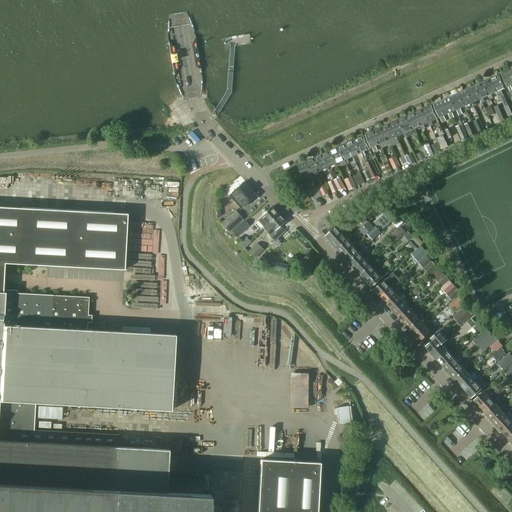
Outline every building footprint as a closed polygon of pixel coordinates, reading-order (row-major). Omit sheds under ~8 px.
[(511,84),(511,74),(510,70),(502,74),(508,87),(509,91),(511,89),(510,86),(511,84)] [(499,75),(491,79),(497,92),(499,97),(504,96),(503,95),(501,90),(505,88),(499,75)] [(491,79),(483,83),(489,95),(490,99),(492,98),(491,94),(497,92),(491,79)] [(483,83),(475,86),(480,99),(482,103),(484,102),(483,98),(489,95),(483,83)] [(475,86),(467,90),(472,103),(474,106),(476,105),(475,102),(480,99),(475,86)] [(467,90),(459,93),(464,106),(466,110),(468,109),(467,105),(472,103),(467,90)] [(459,93),(450,97),(456,110),(458,114),(460,113),(458,109),(464,106),(459,93)] [(456,110),(450,97),(442,101),(448,114),(450,117),(452,116),(454,116),(452,112),(456,110)] [(448,114),(442,101),(434,104),(440,117),(442,121),(444,120),(446,119),(444,115),(448,114)] [(494,107),(501,124),(509,121),(502,103),(494,107)] [(431,106),(423,109),(429,122),(430,126),(433,125),(431,121),(437,119),(431,106)] [(491,107),(485,109),(488,117),(494,114),(491,107)] [(423,109),(415,113),(421,126),(422,130),(424,129),(423,125),(429,122),(423,109)] [(415,113),(407,117),(412,129),(414,133),(416,132),(415,128),(421,126),(415,113)] [(412,129),(407,117),(399,120),(404,133),(406,138),(414,134),(414,133),(412,129)] [(473,121),(479,134),(484,132),(479,119),(473,121)] [(399,120),(390,124),(396,137),(398,141),(400,140),(399,136),(404,133),(399,120)] [(465,126),(470,137),(476,134),(471,123),(465,126)] [(390,124),(382,128),(388,140),(390,144),(391,147),(399,144),(398,141),(396,137),(390,124)] [(462,124),(456,127),(462,140),(468,137),(462,124)] [(384,147),(390,144),(388,140),(382,128),(374,131),(380,144),(382,148),(384,147)] [(380,144),(374,131),(366,135),(372,148),(374,151),(376,150),(374,147),(380,144)] [(436,138),(441,149),(448,146),(443,135),(436,138)] [(363,136),(355,140),(361,153),(363,156),(365,155),(363,152),(369,149),(363,136)] [(355,140),(347,143),(353,156),(355,155),(361,153),(355,140)] [(347,143),(339,147),(346,164),(349,163),(347,159),(353,156),(347,143)] [(422,146),(424,149),(427,157),(433,154),(429,146),(428,143),(422,146)] [(441,150),(439,145),(437,143),(432,145),(435,152),(441,150)] [(339,147),(331,151),(337,164),(338,167),(346,164),(339,147)] [(331,151),(323,155),(329,167),(330,171),(333,170),(331,166),(337,164),(331,151)] [(422,152),(417,155),(420,161),(425,158),(422,152)] [(411,153),(405,156),(408,163),(409,165),(415,162),(411,153)] [(323,155),(315,158),(320,171),(322,175),(324,174),(330,171),(329,167),(323,155)] [(389,159),(393,170),(395,169),(399,168),(400,167),(396,156),(389,159)] [(405,156),(399,158),(403,165),(406,164),(408,163),(405,156)] [(315,158),(306,162),(312,175),(314,178),(316,177),(322,175),(320,171),(315,158)] [(298,166),(300,171),(301,172),(302,174),(304,178),(306,182),(308,181),(314,178),(312,175),(306,162),(299,165),(298,166)] [(377,174),(371,162),(366,164),(371,176),(377,174)] [(384,176),(385,176),(393,173),(388,162),(380,165),(380,166),(384,176)] [(363,172),(366,180),(371,178),(368,170),(363,172)] [(353,176),(357,185),(364,182),(360,173),(353,176)] [(238,177),(224,191),(241,209),(255,196),(238,177)] [(340,177),(334,180),(334,181),(338,190),(339,191),(345,188),(340,177)] [(344,180),(348,189),(355,186),(351,177),(344,180)] [(334,181),(328,183),(332,193),(338,190),(334,181)] [(319,187),(323,197),(329,194),(324,185),(319,187)] [(310,192),(309,193),(312,200),(313,200),(314,200),(322,197),(317,187),(309,191),(310,192)] [(0,207),(0,292),(2,293),(5,293),(5,290),(3,290),(5,263),(124,269),(127,214),(0,207)] [(263,227),(278,214),(271,207),(261,217),(257,220),(263,227)] [(360,217),(357,214),(353,209),(348,214),(348,215),(355,222),(359,219),(360,217)] [(374,222),(381,230),(395,217),(388,209),(374,222)] [(221,223),(230,232),(243,220),(235,210),(221,223)] [(284,221),(278,214),(267,224),(263,227),(268,232),(270,234),(274,231),(284,221)] [(368,222),(362,216),(360,217),(359,219),(364,225),(368,222)] [(398,217),(392,223),(397,228),(403,223),(398,217)] [(232,231),(237,237),(250,226),(245,220),(232,231)] [(364,225),(364,226),(369,232),(373,228),(368,221),(368,222),(364,225)] [(380,232),(375,226),(373,228),(369,232),(375,238),(380,232)] [(400,226),(389,237),(394,243),(406,232),(400,226)] [(326,236),(332,243),(342,234),(345,230),(343,228),(340,232),(336,227),(335,228),(326,236)] [(415,235),(409,230),(404,234),(409,240),(415,235)] [(332,243),(337,249),(348,240),(351,237),(349,235),(346,238),(342,234),(332,243)] [(408,243),(414,251),(419,246),(419,245),(420,244),(415,238),(414,240),(413,239),(408,243)] [(244,248),(249,244),(245,240),(240,244),(244,248)] [(337,249),(343,255),(353,246),(357,243),(355,241),(351,244),(348,240),(337,249)] [(248,252),(256,245),(252,241),(249,244),(244,248),(248,252)] [(258,243),(256,245),(248,252),(254,259),(264,250),(258,243)] [(349,262),(359,253),(362,249),(361,247),(357,243),(353,246),(343,255),(349,262)] [(411,254),(418,262),(427,255),(428,254),(422,246),(421,246),(411,254)] [(349,262),(355,268),(368,256),(366,254),(363,257),(359,253),(349,262)] [(418,262),(424,269),(432,262),(427,255),(418,262)] [(355,268),(360,274),(374,262),(368,256),(355,268)] [(374,262),(360,274),(366,281),(376,272),(384,265),(384,264),(381,261),(378,264),(375,261),(374,262)] [(424,269),(428,275),(437,267),(432,262),(424,269)] [(376,272),(366,281),(372,287),(373,286),(386,274),(383,271),(387,268),(384,265),(376,272)] [(430,274),(436,281),(444,274),(438,267),(430,274)] [(399,279),(393,273),(384,281),(375,289),(374,290),(380,296),(390,287),(394,284),(399,279)] [(442,287),(450,280),(444,274),(436,281),(442,287)] [(446,295),(455,287),(452,283),(450,280),(442,287),(440,289),(446,295)] [(386,303),(396,294),(400,291),(398,289),(394,292),(390,287),(380,296),(386,303)] [(452,301),(459,294),(461,293),(455,287),(446,295),(452,301)] [(17,291),(5,290),(5,293),(6,295),(5,327),(87,330),(87,323),(91,323),(92,316),(88,316),(89,298),(17,293),(17,291)] [(386,303),(392,309),(402,300),(405,297),(403,295),(400,298),(396,294),(386,303)] [(455,312),(466,302),(459,294),(452,301),(448,304),(455,312)] [(397,315),(407,306),(411,303),(409,301),(406,304),(402,300),(392,309),(397,315)] [(397,315),(403,322),(413,313),(417,310),(415,308),(411,311),(407,306),(397,315)] [(465,307),(458,313),(465,322),(472,315),(465,307)] [(403,322),(409,328),(419,319),(422,316),(421,314),(417,317),(413,313),(403,322)] [(409,328),(415,334),(425,325),(428,322),(426,320),(423,323),(419,319),(409,328)] [(471,319),(467,322),(472,328),(476,324),(471,319)] [(478,333),(484,328),(480,323),(474,329),(478,333)] [(425,325),(415,334),(420,341),(421,340),(430,332),(434,328),(432,326),(428,330),(425,325)] [(87,330),(5,327),(1,406),(35,407),(35,403),(171,410),(175,335),(87,330)] [(479,335),(472,341),(477,346),(484,340),(490,334),(486,328),(479,335)] [(427,346),(426,347),(432,353),(442,344),(445,341),(448,339),(440,331),(433,338),(434,339),(427,346)] [(488,347),(496,341),(490,335),(483,341),(488,347)] [(498,340),(490,347),(496,354),(503,347),(498,340)] [(432,353),(437,360),(452,346),(450,344),(449,345),(445,349),(442,344),(432,353)] [(437,360),(443,366),(453,357),(456,354),(458,353),(452,346),(437,360)] [(497,362),(507,354),(502,349),(493,357),(497,362)] [(508,354),(502,359),(508,367),(511,363),(511,356),(509,353),(508,354)] [(443,366),(449,372),(459,363),(462,360),(460,358),(457,361),(453,357),(443,366)] [(454,378),(464,369),(468,366),(462,360),(459,363),(449,372),(454,378)] [(454,378),(460,385),(470,376),(474,373),(478,368),(477,366),(472,370),(468,374),(464,369),(454,378)] [(460,385),(466,391),(479,379),(477,377),(474,380),(470,376),(460,385)] [(479,379),(466,391),(472,397),(473,396),(482,388),(481,388),(485,385),(487,384),(481,377),(479,379)] [(474,400),(480,407),(494,395),(488,388),(484,391),(475,399),(474,400)] [(480,407),(486,413),(496,404),(500,401),(494,395),(480,407)] [(486,413),(492,420),(502,411),(505,407),(503,405),(500,409),(496,404),(486,413)] [(209,511),(210,495),(203,495),(166,493),(167,478),(168,450),(119,448),(120,435),(34,430),(35,407),(1,406),(0,436),(0,511),(209,511)] [(350,406),(336,408),(338,424),(352,422),(350,406)] [(492,420),(497,426),(507,417),(511,414),(509,412),(505,415),(502,411),(492,420)] [(497,426),(503,432),(511,424),(511,415),(511,414),(507,417),(497,426)] [(511,424),(503,432),(509,439),(511,435),(511,424)] [(257,511),(317,511),(320,463),(261,459),(257,511)] [(204,481),(167,478),(166,493),(203,495),(204,481)]
